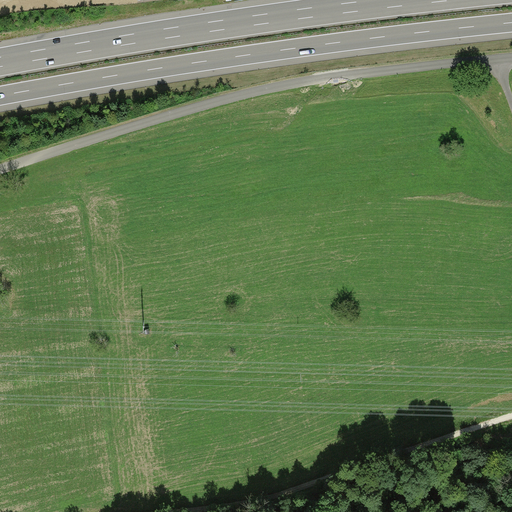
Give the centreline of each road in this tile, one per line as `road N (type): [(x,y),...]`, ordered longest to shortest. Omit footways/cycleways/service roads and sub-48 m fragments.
road 1 (unclassified): [(0,168),(245,93),(511,59)]
road 2 (motorway): [(0,95),(511,22)]
road 3 (motorway): [(411,0),(0,61)]
road 4 (track): [(511,417),(160,511)]
